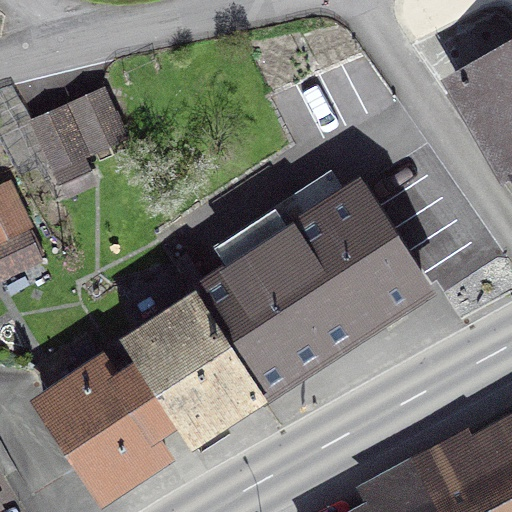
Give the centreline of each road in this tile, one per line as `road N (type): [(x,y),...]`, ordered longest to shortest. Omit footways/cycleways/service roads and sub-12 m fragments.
road 1 (primary): [(511,347),(204,511)]
road 2 (residential): [(511,238),(367,0)]
road 3 (residential): [(232,0),(81,33)]
